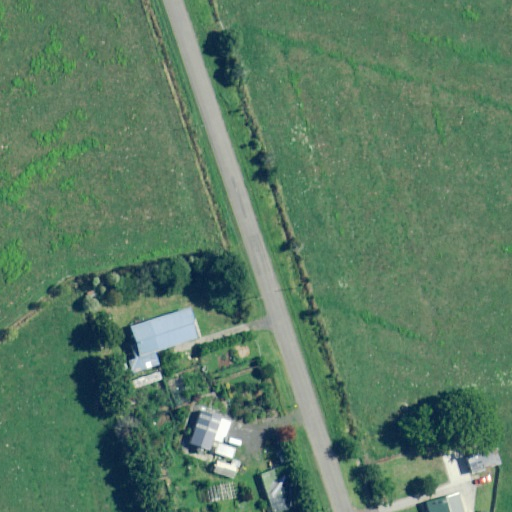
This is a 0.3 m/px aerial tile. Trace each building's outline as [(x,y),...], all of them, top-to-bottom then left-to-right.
[(152,359),(151,355),(198,339),(188,309),(129,328),(139,358),(127,362),(131,374),(146,369),(144,362),(152,359)] [(161,380),(158,369),(131,378),(134,388),(161,380)] [(224,423),(201,415),(190,444),(214,453),(224,423)] [(501,464),(497,449),(466,458),(470,473),(501,464)] [(236,469),(217,462),(213,471),(233,479),(236,469)] [(273,511),(284,509),(296,493),(287,467),(260,475),(271,511),(273,511)] [(461,511),(458,496),(427,504),(428,511),(461,511)]
